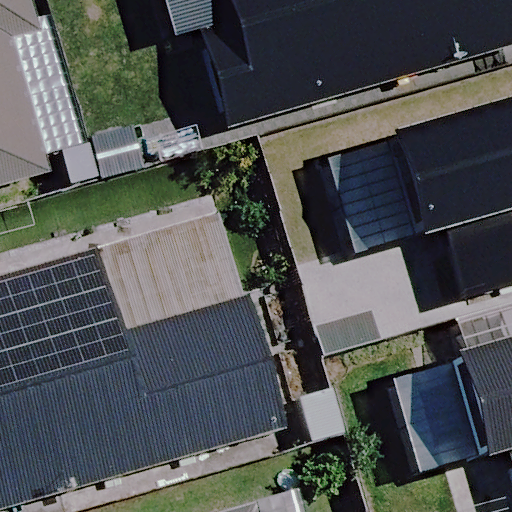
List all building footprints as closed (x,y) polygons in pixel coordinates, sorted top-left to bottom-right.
[(0,37),(27,30),(18,0),(0,0),(0,188),(36,178),(0,49),(0,37)] [(197,40),(222,129),(511,47),(511,0),(223,0),(232,30),(197,40)] [(511,102),(385,138),(413,238),(439,231),(458,297),(511,281),(511,102)] [(90,254),(0,278),(0,507),(277,430),(239,296),(112,331),(90,254)] [(501,456),(511,495),(511,341),(449,359),(478,463),(501,456)]
